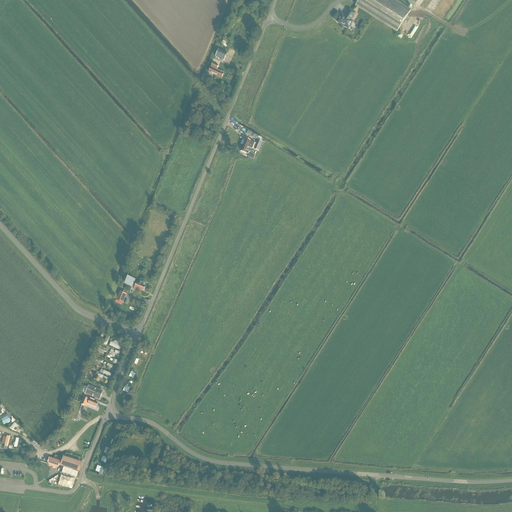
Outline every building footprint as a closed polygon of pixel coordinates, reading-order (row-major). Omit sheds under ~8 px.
[(411,10),(395,0),(358,0),(355,6),(397,33),(411,10)] [(356,13),(349,9),(345,16),(341,14),(336,22),(348,30),(354,21),(352,20),(356,13)] [(406,35),(411,38),(417,26),(413,23),(406,35)] [(215,56),(224,60),(227,53),(218,49),(215,56)] [(222,78),(224,73),(217,70),(219,65),(213,63),(209,72),(215,74),(214,75),(222,78)] [(251,141),(246,139),(244,145),(249,147),(259,151),(263,142),(258,140),(256,144),(254,143),(254,144),(253,144),(253,142),(251,141)] [(127,277),(125,277),(123,283),(125,284),(124,285),(132,288),(133,287),(134,288),(143,292),(146,286),(136,283),(136,284),(135,283),(136,280),(127,277)] [(123,303),(126,295),(120,292),(117,301),(123,303)] [(109,346),(119,350),(121,346),(110,341),(109,346)] [(103,391),(88,385),(85,394),(100,400),(103,391)] [(96,407),(98,403),(84,397),(81,404),(86,406),(87,403),(96,407)] [(0,418),(0,419),(3,424),(6,422),(6,423),(10,420),(7,415),(0,418)] [(13,431),(17,425),(13,422),(9,428),(13,431)] [(60,466),(63,467),(61,473),(76,477),(81,462),(63,457),(60,466)] [(60,461),(49,458),(47,463),(49,466),(55,468),(56,466),(58,466),(60,461)]
